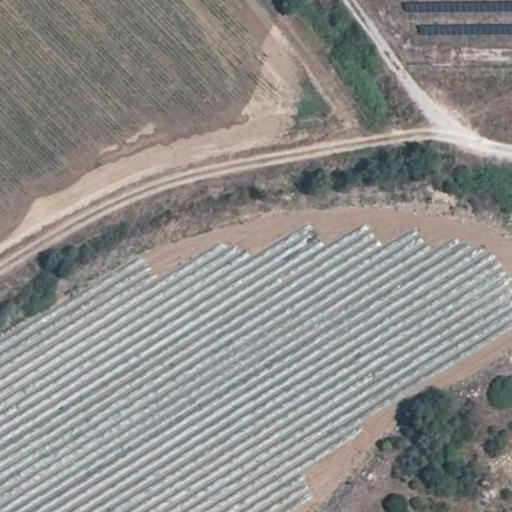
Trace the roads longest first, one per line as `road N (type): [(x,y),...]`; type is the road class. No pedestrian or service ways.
road 1 (track): [(511,153),(448,134),(335,145),(209,171),(88,220),(0,270)]
road 2 (track): [(448,134),(345,0)]
